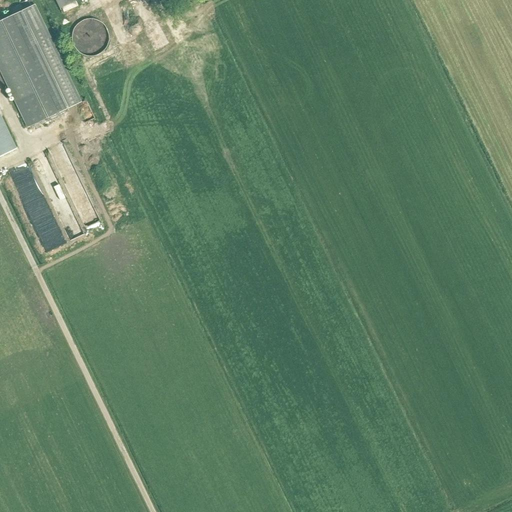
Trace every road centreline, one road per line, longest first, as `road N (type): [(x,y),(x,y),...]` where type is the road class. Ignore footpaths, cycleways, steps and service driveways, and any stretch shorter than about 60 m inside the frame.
road 1 (track): [(152,511),(33,267)]
road 2 (track): [(36,271),(112,231),(66,130)]
